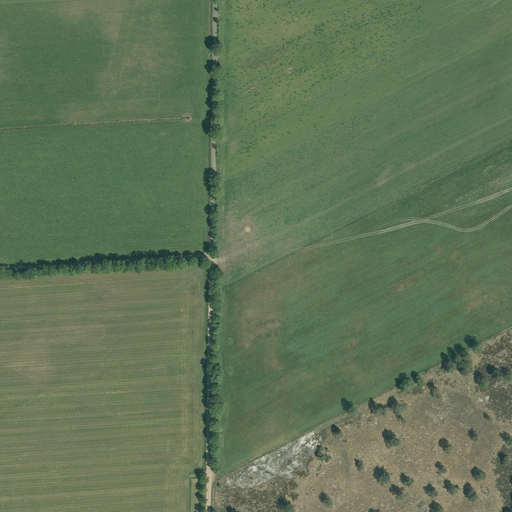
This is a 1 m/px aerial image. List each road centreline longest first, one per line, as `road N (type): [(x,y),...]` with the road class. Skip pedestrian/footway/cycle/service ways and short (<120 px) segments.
road 1 (unclassified): [(0,267),(211,255),(215,0)]
road 2 (track): [(207,511),(211,255)]
